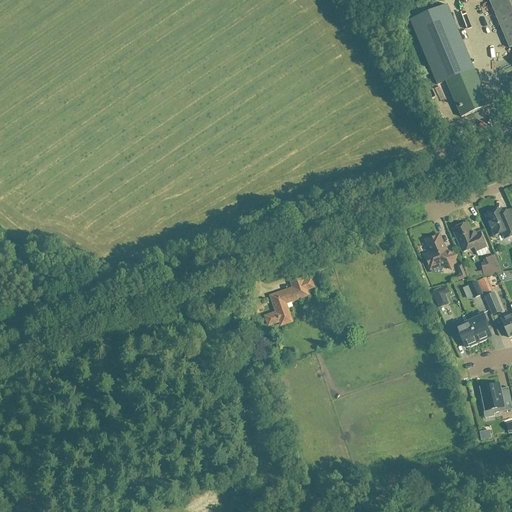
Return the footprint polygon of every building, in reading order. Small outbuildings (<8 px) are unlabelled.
[(511,0),(488,0),(510,48),(511,47),(511,0)] [(410,17),(438,85),(447,81),(443,72),(446,70),(468,61),(470,60),(446,2),(410,17)] [(489,106),(475,72),(447,84),(461,117),(489,106)] [(481,112),(472,118),(476,124),(485,118),(481,112)] [(486,215),(495,235),(502,232),(505,239),(511,235),(511,213),(510,209),(503,212),(501,208),(486,215)] [(472,232),(468,223),(453,229),(463,252),(475,247),(476,251),(487,246),(480,232),(476,234),(472,232)] [(446,251),(439,235),(426,240),(432,253),(425,256),(430,267),(438,263),(451,269),(456,256),(446,251)] [(482,266),(484,275),(502,271),(495,254),(486,258),(489,264),(482,266)] [(467,277),(461,264),(459,265),(458,268),(459,272),(458,275),(452,278),(450,280),(452,283),(467,277)] [(302,280),(291,284),(293,288),(271,296),(276,313),(265,317),(268,325),(279,321),(280,325),(291,321),(284,303),(307,295),(305,290),(312,287),(310,280),(303,282),(302,280)] [(468,285),(474,299),(483,295),(477,281),(468,285)] [(433,292),(437,301),(444,298),(442,293),(444,293),(442,288),(433,292)] [(503,311),(495,292),(484,297),(492,315),(503,311)] [(253,313),(263,309),(261,302),(250,306),(253,313)] [(474,319),(469,321),(479,343),(487,340),(486,338),(491,336),(487,327),(489,326),(483,312),(473,317),(474,319)] [(511,314),(501,319),(509,338),(511,336),(511,314)] [(471,347),(479,343),(469,321),(465,323),(463,321),(454,325),(459,338),(461,338),(465,347),(470,345),(471,347)] [(232,370),(244,366),(242,361),(230,365),(232,370)] [(245,369),(214,380),(217,387),(247,376),(245,369)] [(484,411),(493,409),(494,413),(511,409),(511,405),(510,397),(502,398),(500,389),(499,383),(481,387),(483,399),(481,400),(484,411)] [(236,411),(241,426),(252,422),(254,427),(266,422),(258,403),(236,411)]
